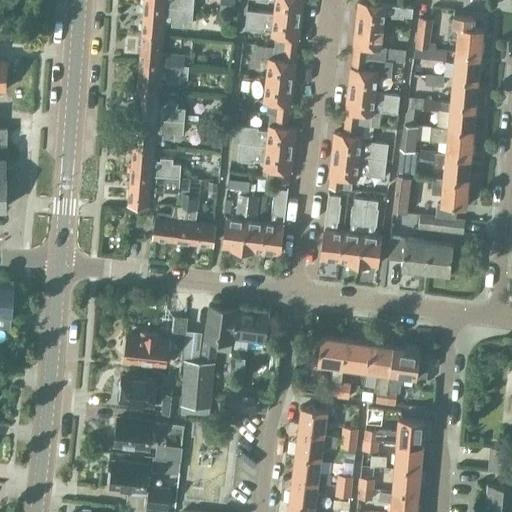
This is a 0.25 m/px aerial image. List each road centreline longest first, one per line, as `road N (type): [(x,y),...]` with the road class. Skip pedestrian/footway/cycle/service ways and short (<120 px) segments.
road 1 (residential): [(296,293),(331,0)]
road 2 (tertiary): [(79,0),(57,262)]
road 3 (tertiary): [(57,262),(36,511)]
road 4 (residential): [(296,293),(57,262)]
road 5 (residential): [(268,511),(296,293)]
road 6 (residential): [(433,511),(448,314)]
road 7 (residential): [(448,314),(296,293)]
road 8 (residential): [(499,320),(511,190)]
